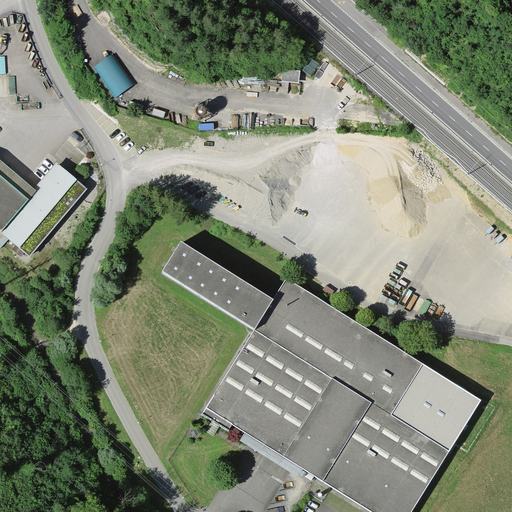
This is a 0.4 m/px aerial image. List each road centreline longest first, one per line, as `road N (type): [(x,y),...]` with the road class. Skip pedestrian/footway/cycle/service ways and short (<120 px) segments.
road 1 (unclassified): [(27,0),(56,80),(113,171),(115,211),(86,281),(86,329),(183,511)]
road 2 (unknown): [(188,187),(267,248),(389,314),(511,344)]
road 3 (unknown): [(188,187),(297,206),(363,236),(401,241),(511,312)]
road 4 (unclassified): [(67,0),(97,62),(135,89),(365,113)]
road 5 (primary): [(318,0),(511,170)]
